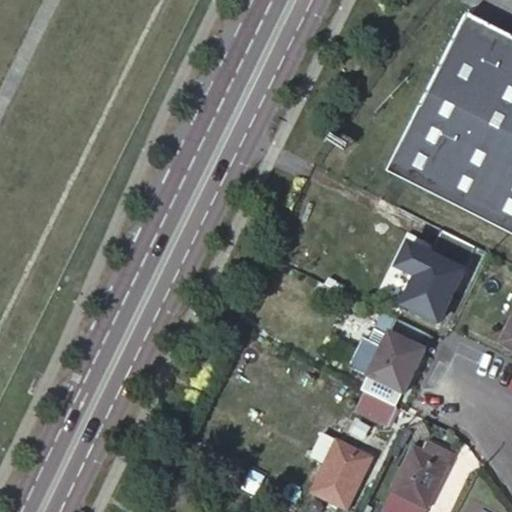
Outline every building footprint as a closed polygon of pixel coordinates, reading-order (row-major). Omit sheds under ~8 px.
[(391,171),(511,232),(511,33),(472,13),(391,171)] [(440,322),(479,245),(444,227),(431,252),(413,243),(402,266),(420,275),(405,304),(440,322)] [(422,350),(430,335),(397,319),(368,376),(404,394),(425,352),(422,350)] [(511,323),(502,343),(511,348),(511,323)] [(388,426),(397,407),(364,391),(355,409),(388,426)] [(372,457),(336,439),(311,491),(346,508),(372,457)] [(444,462),(416,447),(385,509),(390,511),(425,511),(446,473),(441,470),(444,462)] [(441,470),(446,473),(450,465),(444,462),(441,470)]
